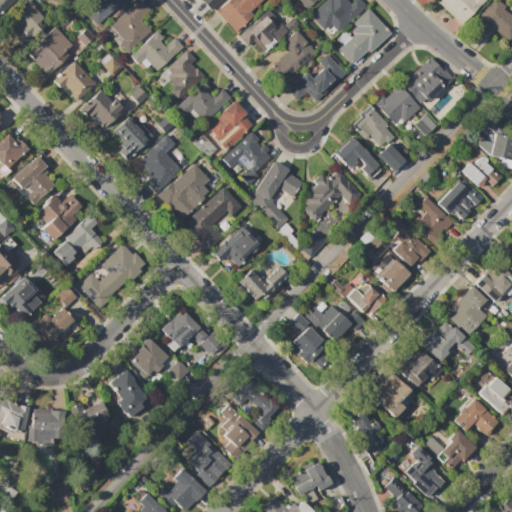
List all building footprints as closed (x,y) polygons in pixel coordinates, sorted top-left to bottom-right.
[(0,0),(0,10),(10,0),(0,0)] [(82,11),(93,2),(91,0),(129,0),(120,8),(118,5),(117,5),(107,13),(108,14),(94,25),(82,11)] [(108,25),(135,0),(137,0),(147,10),(138,19),(149,31),(126,52),(118,44),(122,40),(108,25)] [(218,0),(208,10),(198,0),(218,0)] [(221,22),(213,12),(214,11),(217,8),(218,8),(226,0),(260,0),(248,12),(251,15),(233,32),(228,27),(223,21),(221,22)] [(296,0),(314,0),(305,9),(296,0)] [(331,17),(327,20),(324,16),(315,24),(307,15),(324,0),(344,0),(348,4),(352,0),(358,0),(364,6),(344,25),(337,17),(334,20),(331,17)] [(437,3),(439,0),(483,0),(460,25),(437,3)] [(490,0),(495,0),(504,6),(502,9),(511,16),(511,33),(507,40),(490,28),(483,37),(471,29),(490,0)] [(7,16),(23,2),(24,3),(27,1),(32,7),(31,7),(40,18),(39,19),(44,25),(21,46),(15,40),(22,33),(7,16)] [(262,54),(251,42),(245,48),(236,38),(266,9),(282,26),(290,18),(296,24),(287,33),(286,31),(262,54)] [(336,50),(354,34),(350,30),(354,26),(351,22),(366,9),(388,34),(367,53),(365,51),(349,65),(336,50)] [(25,53),(53,27),(69,45),(63,50),(66,54),(45,74),(25,53)] [(84,29),(92,37),(84,46),(76,38),(84,29)] [(154,70),(143,58),(136,65),(128,56),(150,36),(150,35),(154,31),(161,39),(158,42),(163,47),(172,38),(180,47),(154,70)] [(286,52),(278,44),(293,31),(314,52),(300,66),(298,65),(288,75),(276,61),(286,52)] [(202,77),(183,95),(179,91),(178,92),(174,87),(175,87),(166,77),(170,73),(165,69),(184,51),(192,60),(188,64),(192,69),(194,68),(202,77)] [(321,67),(316,62),(324,54),(342,74),(334,82),(313,101),(304,91),(294,100),(283,89),(296,77),(298,79),(304,74),(309,79),(321,67)] [(109,75),(100,66),(110,57),(118,66),(109,75)] [(399,82),(429,57),(434,64),(437,62),(451,78),(423,102),(422,100),(417,104),(399,82)] [(51,80),(73,61),(93,84),(74,101),(68,95),(70,93),(63,85),(59,89),(51,80)] [(199,125),(187,111),(183,115),(175,106),(202,83),(208,90),(205,93),(209,98),(220,89),(229,99),(199,125)] [(371,102),(380,95),(383,99),(397,86),(417,108),(401,122),(391,124),(371,102)] [(127,96),(136,87),(145,96),(136,105),(127,96)] [(101,127),(92,116),(89,118),(87,115),(85,117),(77,108),(99,90),(108,101),(111,98),(119,107),(115,110),(118,113),(101,127)] [(206,127),(219,115),(218,113),(231,101),(243,113),(242,115),(251,125),(223,151),(218,145),(236,128),(233,125),(217,139),(206,127)] [(385,124),(382,127),(391,136),(378,148),(367,136),(363,140),(350,126),(354,122),(353,121),(364,112),(363,110),(368,105),(385,124)] [(433,125),(422,136),(412,125),(423,114),(433,125)] [(487,155),(476,146),(477,140),(490,143),(492,135),(482,125),(492,115),(508,130),(502,136),(511,138),(511,161),(487,156),(487,155)] [(154,124),(163,116),(172,126),(162,134),(154,124)] [(124,160),(120,156),(124,152),(118,146),(122,142),(111,131),(126,117),(147,139),(124,160)] [(220,159),(249,132),(256,139),(253,142),(258,147),(261,144),(266,150),(263,153),(267,158),(252,172),(256,176),(246,186),(240,178),(249,170),(247,169),(244,172),(235,163),(229,169),(220,159)] [(0,139),(6,134),(11,141),(14,138),(16,142),(18,140),(27,151),(6,170),(9,173),(3,178),(0,175),(0,139)] [(154,193),(144,182),(147,178),(143,174),(145,172),(135,161),(164,135),(172,143),(163,151),(180,169),(154,193)] [(214,148),(205,157),(192,143),(201,135),(214,148)] [(333,154),(350,138),(367,157),(369,156),(379,166),(368,176),(358,165),(362,161),(359,157),(347,168),(333,154)] [(373,157),(386,144),(402,160),(388,173),(373,157)] [(8,180),(25,163),(26,164),(34,156),(44,166),(42,168),(46,173),(43,176),(53,186),(32,206),(8,180)] [(497,179),(489,187),(482,181),(475,188),(458,171),(467,163),(470,166),(478,158),(489,169),(488,170),(498,178),(497,179)] [(290,197),(277,188),(270,202),(286,219),(274,229),(249,200),(254,192),(252,191),(271,161),(285,170),(284,172),(300,183),(290,197)] [(180,218),(169,205),(166,208),(155,195),(170,182),(171,183),(193,164),(206,179),(201,184),(208,192),(180,218)] [(231,169),(235,164),(240,169),(235,173),(231,169)] [(312,222),(301,210),(303,198),(306,195),(305,193),(314,185),(311,181),(319,174),(323,178),(326,175),(327,176),(335,169),(358,194),(347,205),(338,195),(318,214),(319,215),(312,222)] [(434,204),(455,182),(456,183),(459,179),(479,198),(473,205),(468,201),(466,204),(468,206),(465,210),(467,211),(460,219),(450,210),(446,215),(434,204)] [(182,223),(220,187),(239,207),(229,216),(224,211),(209,225),(220,237),(207,250),(182,223)] [(33,211),(50,196),(51,197),(53,195),(57,199),(65,192),(79,206),(70,215),(74,220),(51,241),(39,229),(45,224),(33,211)] [(412,225),(423,213),(416,205),(424,196),(433,205),(432,205),(447,220),(434,233),(438,236),(431,244),(412,225)] [(51,253),(65,240),(62,238),(87,215),(94,222),(88,228),(95,235),(94,236),(99,242),(91,249),(84,242),(70,255),(72,257),(63,266),(51,253)] [(12,228),(3,237),(0,234),(0,224),(4,220),(12,228)] [(390,250),(398,242),(393,237),(397,234),(391,228),(398,220),(415,237),(414,238),(427,251),(417,261),(415,258),(406,267),(390,250)] [(291,231),(281,240),(274,232),(284,223),(291,231)] [(235,267),(228,258),(225,261),(222,257),(217,262),(210,253),(228,237),(228,238),(240,227),(255,243),(256,243),(258,246),(235,267)] [(385,248),(375,258),(356,239),(366,229),(385,248)] [(308,258),(297,246),(312,231),(324,243),(308,258)] [(76,285),(90,273),(96,280),(105,272),(98,265),(121,244),(130,254),(132,252),(143,263),(137,269),(140,273),(130,282),(126,277),(106,296),(110,301),(99,310),(76,285)] [(511,273),(501,262),(504,259),(499,254),(503,250),(508,255),(510,252),(508,250),(511,246),(511,273)] [(0,248),(5,253),(17,266),(0,280),(0,248)] [(375,278),(392,260),(406,274),(408,276),(395,290),(394,289),(390,293),(375,278)] [(473,283),(494,261),(511,278),(511,284),(509,287),(508,285),(506,287),(506,286),(499,293),(500,294),(498,296),(500,298),(496,302),(493,300),(492,302),(473,283)] [(257,295),(253,300),(235,282),(249,269),(257,279),(260,276),(262,279),(276,266),(286,277),(277,286),(281,290),(266,304),(257,295)] [(0,293),(18,276),(32,291),(29,293),(37,302),(22,316),(14,307),(8,312),(0,303),(0,293)] [(353,290),(358,286),(359,287),(362,284),(365,285),(367,287),(371,287),(378,294),(378,296),(377,297),(374,301),(368,307),(363,312),(359,312),(343,297),(341,299),(335,293),(327,285),(333,279),(341,287),(344,283),(351,289),(352,289),(353,290)] [(442,313),(469,286),(483,300),(475,308),(484,316),(464,336),(462,333),(463,331),(453,322),(452,323),(442,313)] [(63,307),(53,296),(64,287),(73,297),(63,307)] [(296,334),(285,324),(295,313),(300,318),(312,306),(321,314),(329,305),(344,319),(351,312),(362,322),(353,331),(347,325),(329,343),(323,338),(316,346),(319,349),(316,352),(325,360),(317,368),(309,360),(304,365),(293,354),(297,350),(289,342),(296,334)] [(51,338),(57,344),(47,354),(31,337),(34,334),(25,325),(32,318),(34,321),(41,314),(46,319),(58,308),(69,320),(51,338)] [(158,330),(167,321),(165,319),(170,313),(172,315),(179,309),(203,334),(195,342),(188,336),(172,352),(164,344),(168,340),(158,330)] [(417,344),(430,330),(432,332),(442,321),(450,328),(451,327),(474,347),(464,357),(449,344),(444,349),(447,351),(437,362),(417,344)] [(219,344),(208,333),(197,343),(207,354),(219,344)] [(144,379),(124,360),(131,353),(129,351),(135,344),(137,347),(145,339),(164,357),(158,364),(160,366),(153,374),(150,371),(144,379)] [(394,371),(406,358),(405,357),(414,347),(440,370),(433,377),(429,373),(421,381),(419,380),(414,386),(404,377),(403,379),(394,371)] [(511,379),(502,371),(511,360),(511,379)] [(106,383),(125,370),(133,380),(131,381),(148,403),(127,418),(115,402),(118,399),(106,383)] [(389,371),(414,394),(406,402),(401,397),(396,402),(402,407),(392,418),(370,399),(378,390),(375,388),(389,371)] [(475,394),(483,386),(484,387),(493,377),(510,391),(507,394),(511,397),(511,406),(508,411),(506,409),(500,416),(475,394)] [(230,397),(248,379),(256,386),(254,389),(264,399),(266,396),(277,407),(265,419),(245,399),(238,405),(230,397)] [(15,405),(15,406),(17,407),(17,406),(26,407),(22,433),(12,432),(11,434),(0,428),(0,400),(1,401),(2,399),(15,405)] [(484,435),(471,423),(462,432),(450,421),(472,399),(496,422),(484,435)] [(71,416),(80,412),(80,410),(98,402),(109,426),(101,429),(97,421),(88,425),(93,435),(82,440),(71,416)] [(226,405),(256,433),(249,440),(244,436),(234,448),(221,436),(225,432),(219,426),(226,420),(219,413),(226,405)] [(30,410),(61,410),(61,444),(27,444),(27,426),(30,426),(30,410)] [(364,453),(345,422),(359,413),(367,424),(373,421),(377,427),(369,432),(377,445),(364,453)] [(205,430),(197,423),(204,415),(212,423),(205,430)] [(461,460),(456,456),(449,462),(438,451),(445,444),(443,442),(455,429),(473,448),(461,460)] [(184,460),(193,450),(184,441),(195,430),(203,437),(201,439),(228,464),(206,487),(194,475),(197,472),(184,460)] [(401,473),(423,452),(434,463),(430,468),(442,480),(424,497),(401,473)] [(290,478),(316,463),(323,475),(324,474),(329,483),(315,491),(313,487),(296,496),(291,486),(294,485),(290,478)] [(175,511),(154,493),(158,488),(164,493),(174,481),(172,479),(180,470),(203,490),(193,502),(192,501),(181,511),(175,511)] [(390,476),(398,484),(398,485),(418,505),(411,511),(394,511),(391,509),(393,507),(387,502),(392,497),(380,486),(390,476)] [(137,511),(137,510),(140,507),(135,502),(145,492),(164,511),(137,511)] [(264,511),(261,509),(270,500),(271,501),(274,498),(283,506),(285,504),(287,506),(290,502),(294,506),(299,501),(310,511),(309,511),(264,511)] [(502,511),(497,508),(505,499),(511,506),(511,511),(502,511)]
